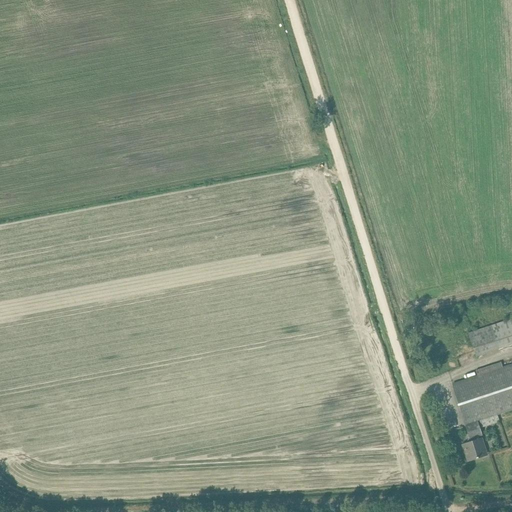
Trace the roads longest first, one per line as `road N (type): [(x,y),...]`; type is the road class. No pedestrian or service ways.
road 1 (track): [(403,371),(287,0)]
road 2 (unclassified): [(449,511),(403,371)]
